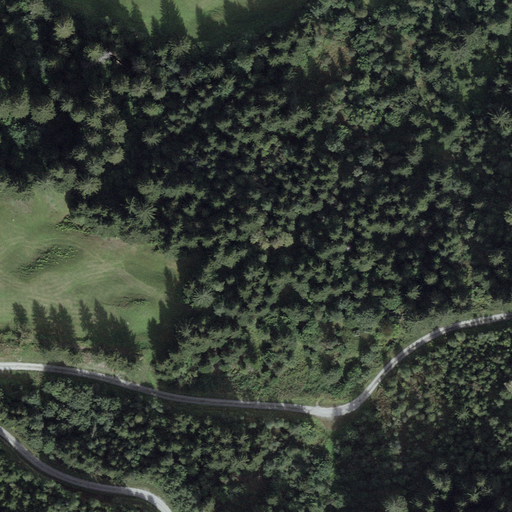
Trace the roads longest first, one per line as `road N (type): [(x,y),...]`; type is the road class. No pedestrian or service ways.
road 1 (track): [(511,316),(430,337),(338,411),(187,400),(75,372),(0,366)]
road 2 (track): [(0,432),(57,477),(146,497),(166,511)]
